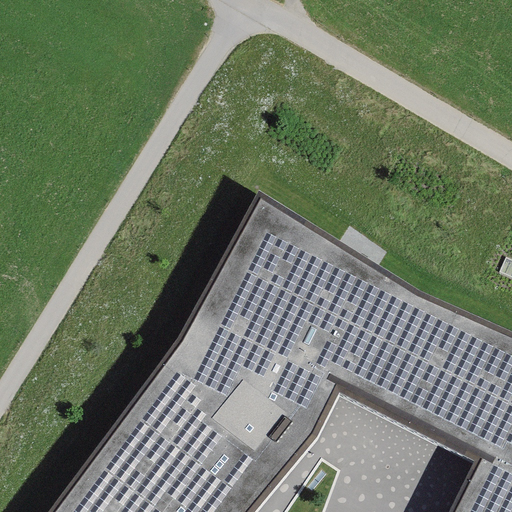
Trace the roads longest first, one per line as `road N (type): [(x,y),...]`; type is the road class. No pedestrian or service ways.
road 1 (unclassified): [(246,0),(0,402)]
road 2 (unclassified): [(511,152),(250,0)]
